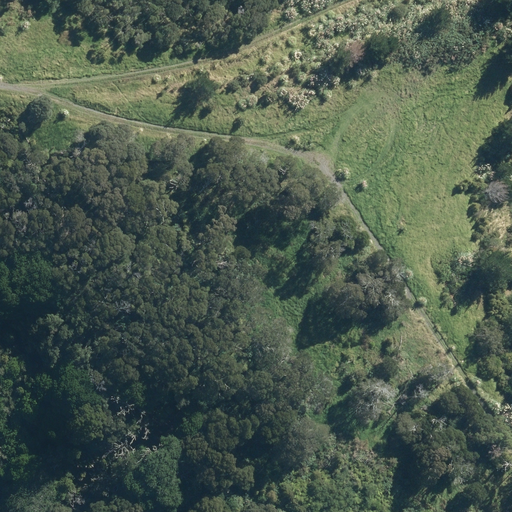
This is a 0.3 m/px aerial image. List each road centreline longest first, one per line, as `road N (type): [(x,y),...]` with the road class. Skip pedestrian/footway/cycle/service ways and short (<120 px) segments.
road 1 (track): [(0,79),(72,89),(221,136),(316,186),(427,270),(511,402)]
road 2 (track): [(72,89),(206,59),(357,0)]
